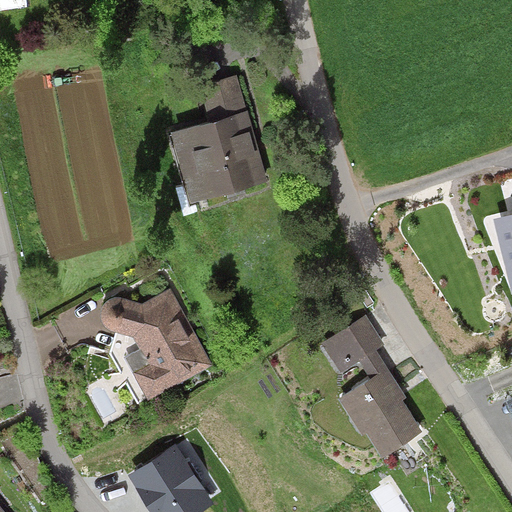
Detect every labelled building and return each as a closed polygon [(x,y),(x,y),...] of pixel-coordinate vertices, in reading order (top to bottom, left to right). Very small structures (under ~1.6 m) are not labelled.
[(232,78),(230,79),(201,87),(211,122),(174,133),(182,161),(175,163),(181,186),(173,188),(182,217),(196,213),(192,201),(262,181),(232,78)] [(511,216),(498,220),(511,276),(511,216)] [(111,325),(116,326),(108,354),(108,355),(114,356),(112,362),(136,405),(137,405),(135,401),(203,364),(166,296),(141,310),(118,303),(114,303),(110,304),(105,308),(104,315),(106,321),(111,325)] [(345,368),(378,346),(361,319),(327,340),(345,368)] [(392,391),(390,392),(379,373),(341,395),(352,414),(360,409),(384,451),(416,433),(396,402),(398,400),(392,391)] [(195,511),(211,502),(175,447),(132,474),(156,511),(195,511)]
